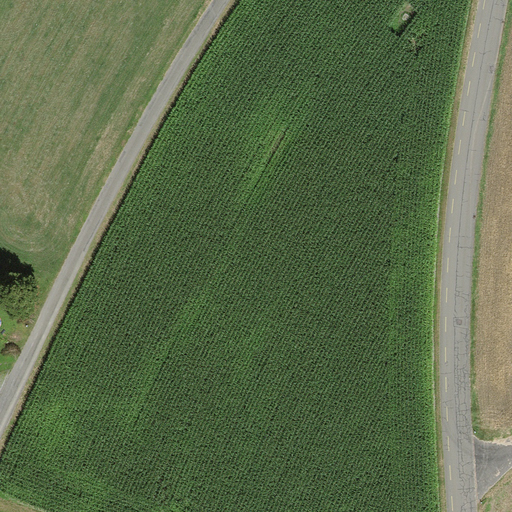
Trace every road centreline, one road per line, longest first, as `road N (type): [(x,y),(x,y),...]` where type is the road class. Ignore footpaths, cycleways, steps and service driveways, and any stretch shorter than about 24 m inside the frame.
road 1 (residential): [(461,511),(454,307),(462,162),(489,0)]
road 2 (track): [(219,0),(83,229),(0,418)]
